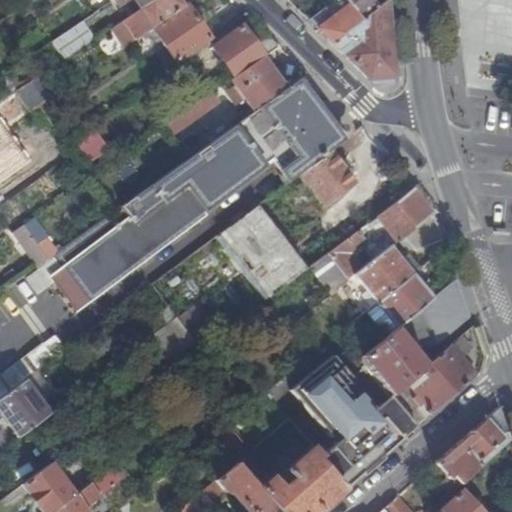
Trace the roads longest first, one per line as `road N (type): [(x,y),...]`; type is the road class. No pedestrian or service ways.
road 1 (tertiary): [(427,115),(511,370)]
road 2 (residential): [(251,0),(369,109),(427,115)]
road 3 (residential): [(511,373),(355,511)]
